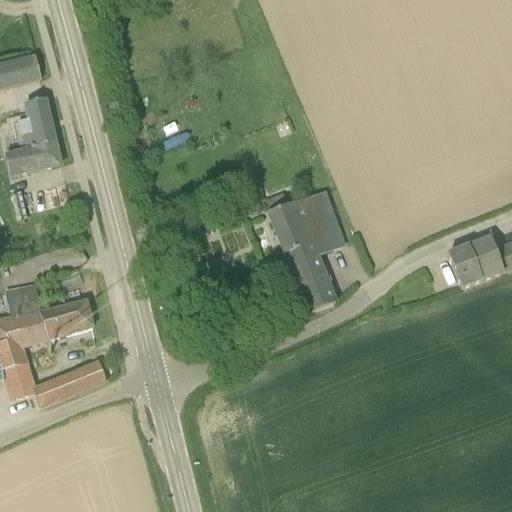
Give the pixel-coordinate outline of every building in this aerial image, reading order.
[(0,93),(40,83),(34,60),(0,68),(0,93)] [(9,180),(59,168),(45,103),(24,108),(28,123),(15,126),(22,157),(4,160),(9,180)] [(316,260),(343,249),(324,196),(301,205),(300,205),(268,218),(308,317),(335,306),(316,260)] [(244,207),(238,210),(242,221),(260,215),(258,210),(260,209),(258,205),(257,202),(244,207)] [(447,259),(460,292),(511,270),(511,245),(494,253),(489,242),(447,259)] [(86,306),(41,315),(10,320),(0,322),(0,362),(3,375),(24,368),(20,352),(92,332),(86,306)] [(33,399),(38,411),(39,412),(105,384),(98,366),(32,393),(34,399),(33,399)] [(32,393),(24,368),(3,375),(4,382),(11,406),(33,399),(34,399),(32,393)]
